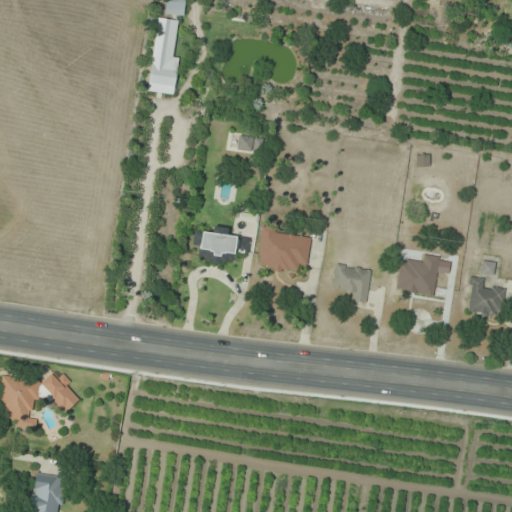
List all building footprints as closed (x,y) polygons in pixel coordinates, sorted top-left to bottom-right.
[(166,0),(165,14),(183,17),(184,0),(166,0)] [(146,92),(173,96),(179,59),(172,58),(177,21),(158,18),(146,92)] [(263,139),(238,135),(235,151),(260,155),(263,139)] [(256,214),(236,214),(236,223),(256,223),(256,214)] [(249,238),(228,237),(229,228),(212,227),(211,233),(195,232),(194,244),(200,244),(198,261),(233,263),(234,253),(248,254),(249,238)] [(297,274),(297,265),(307,266),(311,235),(261,229),(257,270),(297,274)] [(433,297),(439,257),(421,254),(420,263),(399,260),(395,291),(433,297)] [(350,290),(349,300),(366,303),(371,270),(336,264),(332,287),(350,290)] [(464,313),(500,318),(504,290),(485,287),(486,279),(469,276),(464,313)] [(2,375),(0,392),(0,416),(15,418),(14,427),(35,430),(36,418),(32,418),(34,401),(70,405),(72,383),(2,375)] [(28,511),(59,511),(64,477),(33,474),(28,511)]
